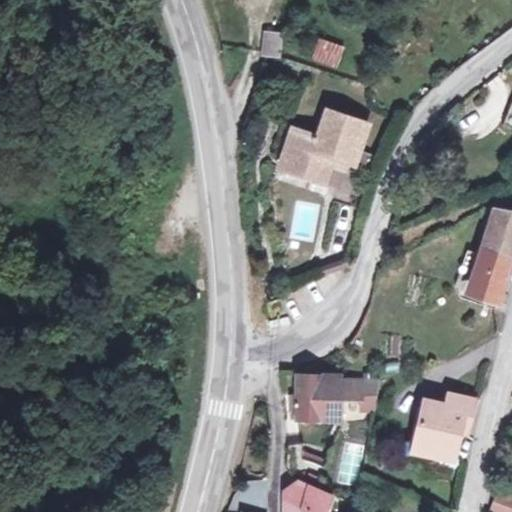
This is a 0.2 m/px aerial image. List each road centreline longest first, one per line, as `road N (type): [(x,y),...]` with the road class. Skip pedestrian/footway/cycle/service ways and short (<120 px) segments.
road 1 (residential): [(266,353),(336,322),(366,277),(416,130),(511,41)]
road 2 (secondary): [(177,0),(215,116),(230,354)]
road 3 (unclassified): [(470,511),(511,343)]
road 4 (secondary): [(230,354),(199,511)]
road 5 (residential): [(266,353),(279,427),(274,511)]
